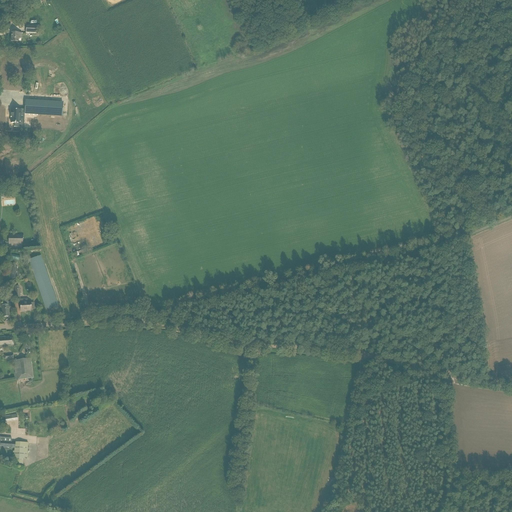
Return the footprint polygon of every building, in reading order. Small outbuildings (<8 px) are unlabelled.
[(26,25),(26,33),(40,34),(40,26),(26,25)] [(21,33),(16,33),(11,32),(11,41),(18,41),(18,38),(21,38),(21,33)] [(25,110),(25,114),(38,115),(38,114),(62,115),(62,102),(26,100),(25,110)] [(11,117),(11,122),(14,122),(14,126),(24,127),(24,120),(20,120),(20,114),(25,114),(25,110),(12,109),(11,113),(11,114),(11,117)] [(22,236),(9,236),(9,244),(22,244),(22,236)] [(58,306),(56,301),(40,256),(29,260),(46,310),(58,306)] [(24,300),(20,300),(20,303),(20,311),(31,311),(31,310),(34,310),(34,303),(31,303),(30,303),(24,303),(24,300)] [(0,347),(13,346),(13,342),(12,337),(0,337),(0,347)] [(16,380),(33,378),(30,359),(14,361),(16,380)] [(0,445),(4,446),(4,447),(10,448),(10,442),(11,442),(11,438),(0,437),(0,445)] [(15,448),(14,457),(23,458),(24,443),(15,443),(15,448)]
